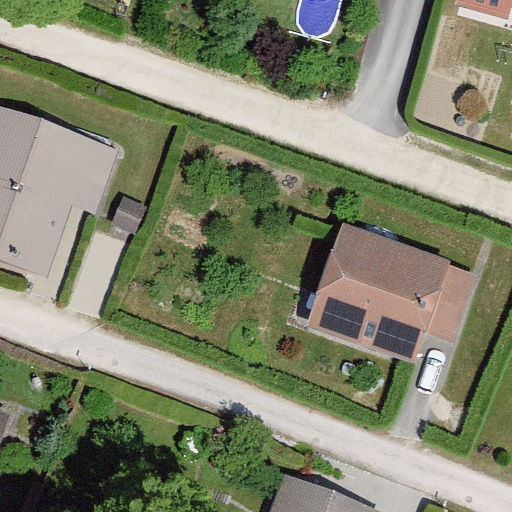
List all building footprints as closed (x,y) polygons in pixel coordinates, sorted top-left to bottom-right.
[(511,3),(511,0),(456,0),(454,8),(507,23),(511,3)] [(120,152),(0,109),(0,264),(47,281),(73,209),(97,217),(120,152)] [(453,267),(344,226),(304,331),(412,372),(453,267)] [(0,452),(13,418),(0,413),(0,452)] [(378,511),(287,478),(274,511),(378,511)]
